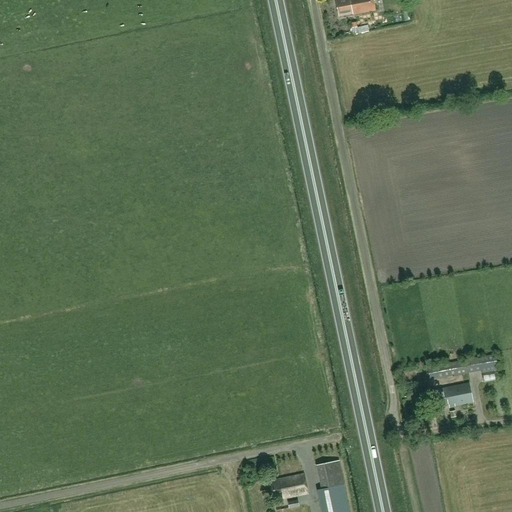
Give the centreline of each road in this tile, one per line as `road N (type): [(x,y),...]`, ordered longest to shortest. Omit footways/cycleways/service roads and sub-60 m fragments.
road 1 (unclassified): [(511,421),(432,432),(405,431),(394,421),(312,0)]
road 2 (trunk): [(383,511),(276,0)]
road 3 (unclassified): [(0,503),(331,436)]
